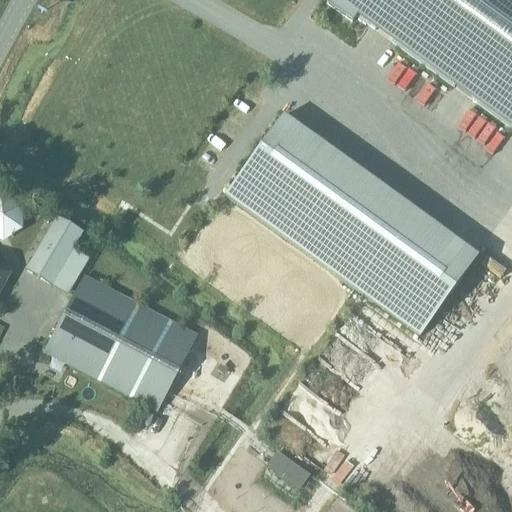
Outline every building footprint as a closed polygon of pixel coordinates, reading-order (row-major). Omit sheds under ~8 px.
[(511,0),(329,0),(326,5),(352,24),(355,18),(511,131),(511,0)] [(287,112),(225,197),(422,340),(484,255),(287,112)] [(0,242),(2,243),(22,231),(21,207),(0,197),(0,196),(0,242)] [(57,220),(26,271),(50,286),(72,250),(81,235),(57,220)] [(0,297),(10,278),(0,272),(0,297)] [(42,359),(156,418),(197,340),(82,281),(42,359)] [(154,471),(148,479),(166,494),(173,486),(154,471)]
